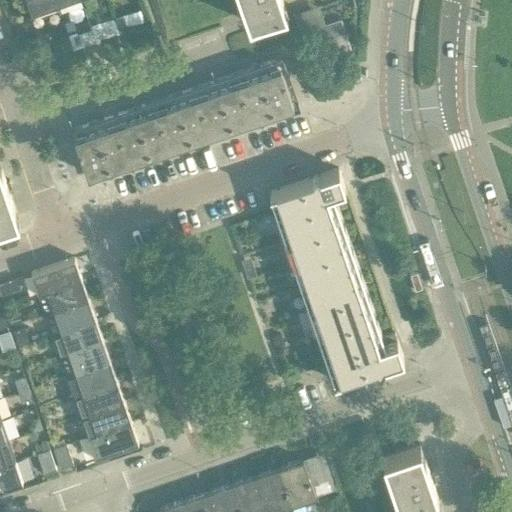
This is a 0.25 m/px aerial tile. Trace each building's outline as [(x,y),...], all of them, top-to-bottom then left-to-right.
[(55,0),(28,0),(32,10),(56,2),(55,0)] [(286,9),(282,0),(242,0),(249,21),(286,9)] [(361,78),(341,16),(300,29),(304,42),(298,44),(314,94),(361,78)] [(111,17),(99,21),(103,35),(115,31),(111,17)] [(91,28),(68,35),(72,47),(95,39),(91,28)] [(88,173),(170,145),(293,103),(286,83),(291,81),(282,55),(73,127),(76,134),(75,134),(88,173)] [(0,163),(0,222),(18,216),(9,189),(12,188),(9,178),(5,180),(0,163)] [(329,198),(347,191),(338,166),(319,173),(314,170),(312,176),(269,190),(334,379),(376,365),(382,367),(384,362),(403,356),(395,330),(377,337),(329,198)] [(75,255),(31,270),(38,291),(82,276),(75,255)] [(82,276),(38,291),(45,312),(89,296),(82,276)] [(89,296),(45,312),(53,332),(96,317),(89,296)] [(96,317),(53,332),(60,352),(103,337),(96,317)] [(103,337),(60,352),(67,373),(110,358),(103,337)] [(110,358),(67,373),(74,393),(117,378),(110,358)] [(306,358),(295,362),(298,370),(308,367),(306,358)] [(25,376),(15,380),(19,389),(28,386),(25,376)] [(117,378),(74,393),(81,414),(124,399),(117,378)] [(28,386),(19,389),(22,399),(32,396),(28,386)] [(124,399),(81,414),(88,434),(131,419),(124,399)] [(2,418),(0,418),(0,441),(9,438),(2,418)] [(131,419),(88,434),(95,455),(138,440),(131,419)] [(9,438),(0,441),(0,464),(16,459),(9,438)] [(66,442),(53,446),(60,468),(73,463),(66,442)] [(419,443),(383,455),(402,511),(420,511),(421,511),(441,505),(432,479),(436,478),(432,469),(429,470),(419,443)] [(49,447),(37,451),(44,473),(57,469),(49,447)] [(303,457),(279,466),(291,502),(315,493),(303,457)] [(16,459),(0,464),(0,487),(23,480),(16,459)] [(279,466),(255,474),(268,510),(291,502),(279,466)] [(255,474),(231,482),(240,511),(260,511),(268,510),(255,474)] [(240,511),(231,482),(207,490),(214,511),(240,511)] [(214,511),(207,490),(184,498),(188,511),(214,511)] [(188,511),(184,498),(159,507),(160,511),(188,511)]
